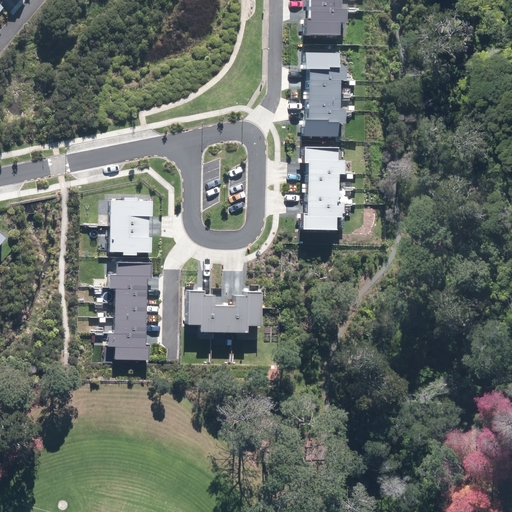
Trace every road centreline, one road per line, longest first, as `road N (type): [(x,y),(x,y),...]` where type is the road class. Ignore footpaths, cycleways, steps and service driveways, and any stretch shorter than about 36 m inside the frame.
road 1 (residential): [(254,129),(253,229),(227,239),(202,237),(192,222),(191,159),(176,141)]
road 2 (residential): [(0,178),(176,141)]
road 3 (residential): [(254,129),(275,90),(277,0)]
